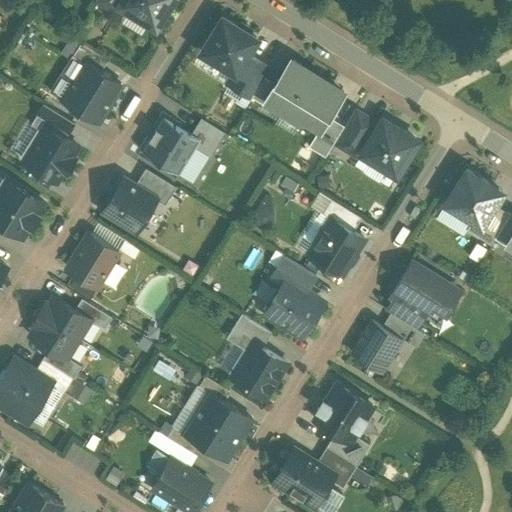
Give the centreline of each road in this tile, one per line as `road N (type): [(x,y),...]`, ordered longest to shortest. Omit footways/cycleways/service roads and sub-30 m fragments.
road 1 (residential): [(202,0),(0,329),(0,443),(113,511)]
road 2 (residential): [(227,511),(459,127)]
road 3 (residential): [(252,0),(459,127)]
